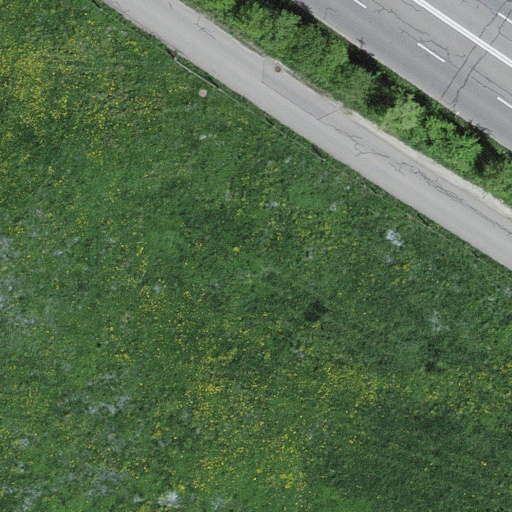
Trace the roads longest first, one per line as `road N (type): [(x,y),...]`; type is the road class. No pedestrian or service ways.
road 1 (unclassified): [(511,249),(140,0)]
road 2 (secondary): [(412,0),(511,70)]
